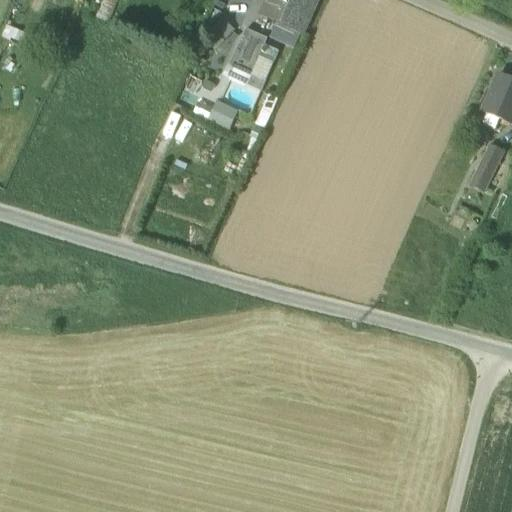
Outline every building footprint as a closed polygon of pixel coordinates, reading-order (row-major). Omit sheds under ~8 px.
[(101,0),(94,17),(105,21),(113,3),(106,0),(101,0)] [(269,0),(261,19),(299,36),(315,0),(269,0)] [(210,31),(222,44),(232,34),(220,21),(210,31)] [(229,67),(251,77),(267,41),(245,31),(229,67)] [(482,114),(511,127),(511,82),(498,77),(482,114)] [(269,121),(276,98),(265,94),(258,118),(269,121)] [(206,115),(231,125),(237,110),(212,100),(206,115)] [(470,188),(483,195),(503,154),(490,148),(470,188)]
